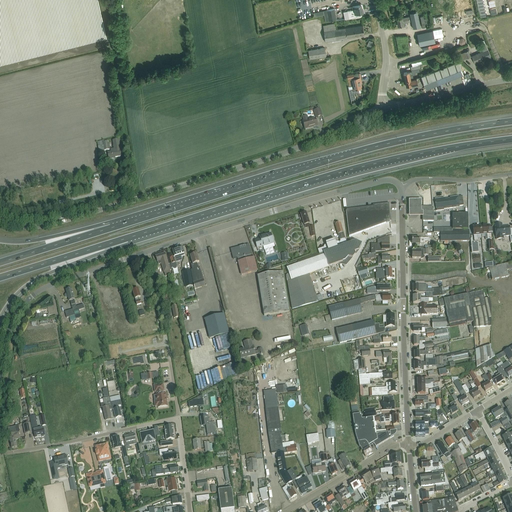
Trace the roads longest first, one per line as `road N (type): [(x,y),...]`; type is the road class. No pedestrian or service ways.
road 1 (unclassified): [(0,380),(9,324),(52,284),(273,210),(385,180),(399,187)]
road 2 (motorway): [(511,121),(348,154),(111,227)]
road 3 (unclassified): [(381,110),(277,155),(71,218),(35,226),(0,221)]
road 4 (motorway): [(126,238),(394,158),(511,139)]
road 5 (unclassified): [(408,445),(399,187)]
road 6 (residential): [(0,453),(178,418)]
road 7 (motorway): [(0,321),(29,283),(126,238)]
road 8 (unclassified): [(284,511),(408,445)]
road 9 (unclassified): [(381,110),(511,79)]
road 10 (motorway): [(0,277),(126,238)]
